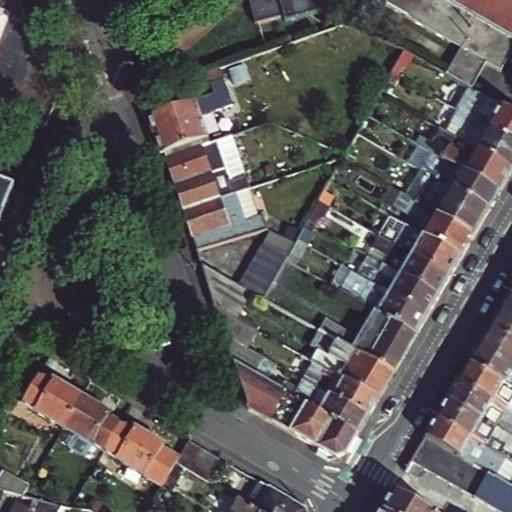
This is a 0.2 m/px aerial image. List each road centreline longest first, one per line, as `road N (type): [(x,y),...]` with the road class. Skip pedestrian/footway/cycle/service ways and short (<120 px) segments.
road 1 (residential): [(351,502),(511,231)]
road 2 (residential): [(200,415),(114,133)]
road 3 (residential): [(19,310),(200,415)]
road 4 (residential): [(19,310),(114,133)]
road 5 (residential): [(200,415),(351,502)]
road 6 (residential): [(114,133),(113,81),(82,0)]
